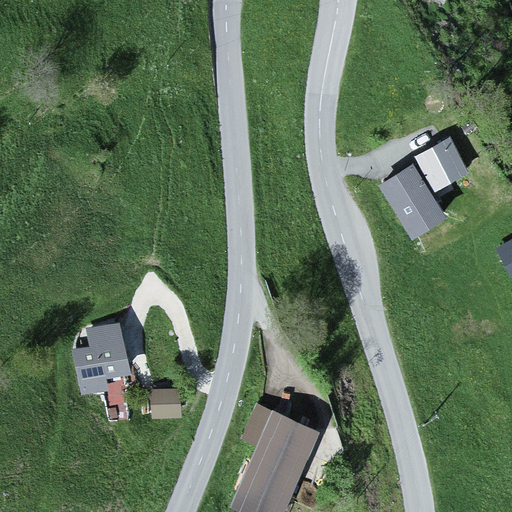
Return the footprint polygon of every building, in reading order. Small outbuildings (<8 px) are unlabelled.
[(443,144),(413,161),(431,195),(462,178),(443,144)] [(409,169),(377,189),(410,243),(442,223),(409,169)] [(511,245),(500,251),(511,273),(511,245)] [(93,351),(73,355),(83,404),(110,399),(107,384),(130,380),(120,327),(89,333),(93,351)] [(177,393),(151,396),(153,421),(180,418),(177,393)] [(279,511),(317,435),(272,414),(225,511),(279,511)]
